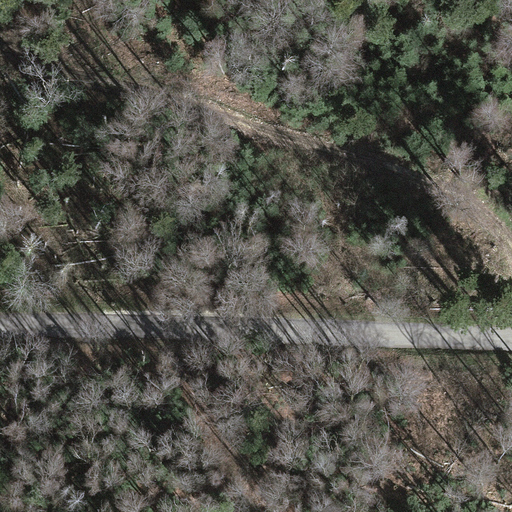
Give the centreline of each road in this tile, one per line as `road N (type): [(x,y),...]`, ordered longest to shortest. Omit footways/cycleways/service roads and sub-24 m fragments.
road 1 (track): [(0,48),(364,153),(469,198),(511,245)]
road 2 (tertiary): [(511,340),(0,326)]
